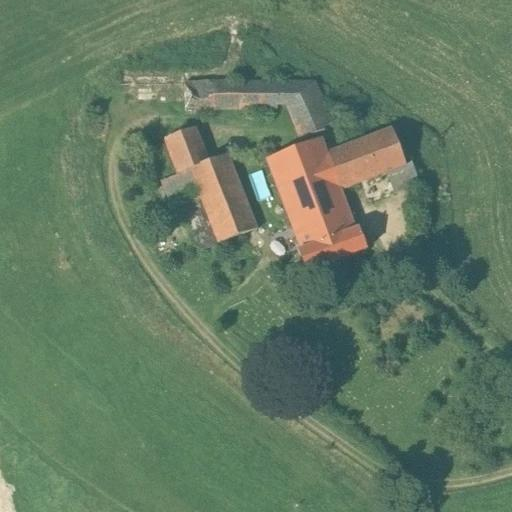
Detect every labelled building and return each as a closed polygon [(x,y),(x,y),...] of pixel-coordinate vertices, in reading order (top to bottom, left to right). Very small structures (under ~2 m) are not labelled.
[(314,83),(184,85),(184,113),(277,111),(277,106),(286,106),(300,141),(325,132),(324,129),(334,124),(314,83)] [(321,142),(267,162),(301,252),(355,232),(340,192),(387,174),(405,167),(405,166),(391,130),(326,155),(321,142)] [(193,132),(164,143),(178,178),(190,173),(200,200),(218,247),(257,232),(227,157),(209,164),(196,133),(193,132)] [(405,166),(405,167),(387,174),(395,195),(412,189),(419,186),(411,164),(405,166)] [(162,184),(173,212),(200,200),(190,173),(178,178),(162,184)] [(200,253),(218,247),(200,200),(173,212),(174,213),(183,209),(200,253)] [(355,232),(301,252),(298,253),(304,269),(306,275),(366,252),(358,231),(355,232)]
